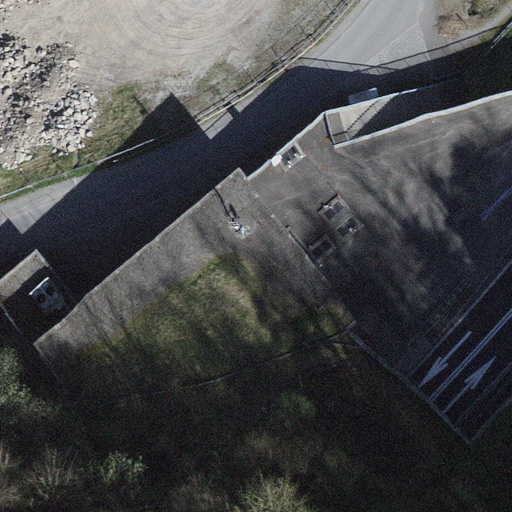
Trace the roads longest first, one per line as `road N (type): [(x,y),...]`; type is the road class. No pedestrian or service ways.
road 1 (residential): [(410,0),(408,15),(239,126),(0,242)]
road 2 (trunk): [(319,511),(511,311)]
